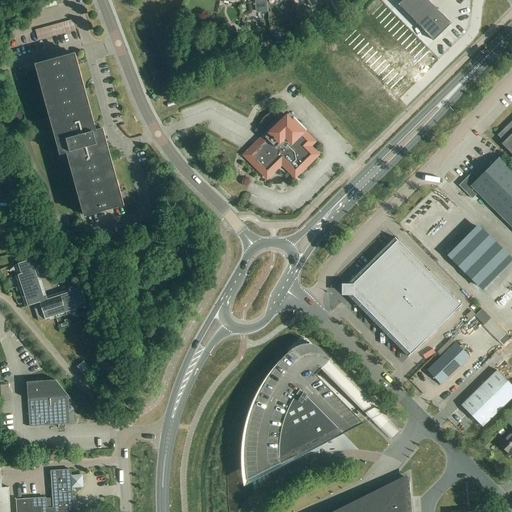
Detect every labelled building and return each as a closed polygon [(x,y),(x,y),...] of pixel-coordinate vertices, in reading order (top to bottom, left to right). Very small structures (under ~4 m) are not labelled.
[(41,10),(38,0),(37,0),(33,1),(36,12),(41,10)] [(46,9),(44,0),(38,0),(41,10),(46,9)] [(450,24),(427,0),(402,0),(398,5),(433,41),(450,24)] [(36,12),(33,1),(27,3),(30,13),(36,12)] [(375,11),(371,15),(376,20),(387,9),(382,4),(375,11)] [(371,7),(367,11),(371,15),(375,11),(371,7)] [(387,9),(376,20),(380,24),(391,13),(387,9)] [(391,13),(380,24),(384,28),(395,17),(391,13)] [(395,17),(384,28),(388,32),(399,21),(395,17)] [(72,20),(67,22),(70,32),(75,30),(72,20)] [(399,21),(388,32),(392,37),(404,26),(399,21)] [(70,32),(67,22),(62,23),(65,33),(70,32)] [(65,33),(62,23),(56,24),(59,35),(65,33)] [(56,24),(51,26),(54,36),(59,35),(56,24)] [(51,26),(46,27),(49,38),(54,36),(51,26)] [(404,26),(392,37),(396,41),(408,29),(404,26)] [(49,38),(46,27),(41,29),(44,39),(49,38)] [(44,39),(41,29),(35,30),(38,41),(44,39)] [(237,29),(232,32),(235,38),(241,35),(237,29)] [(408,29),(396,41),(401,45),(412,34),(408,29)] [(351,35),(344,42),(349,46),(360,35),(355,31),(351,35)] [(412,34),(401,45),(405,49),(416,38),(412,34)] [(360,35),(349,46),(353,51),(364,40),(360,35)] [(416,38),(405,49),(409,53),(420,42),(416,38)] [(364,40),(353,51),(357,55),(368,44),(364,40)] [(420,42),(409,53),(413,58),(424,47),(420,42)] [(368,44),(357,55),(361,59),(372,48),(368,44)] [(372,48),(361,59),(365,63),(377,52),(372,48)] [(377,52),(365,63),(370,68),(381,56),(377,52)] [(95,131),(74,54),(36,64),(61,155),(68,153),(85,217),(123,206),(101,129),(95,131)] [(381,56),(370,68),(374,72),(385,61),(381,56)] [(385,61),(374,72),(378,76),(389,65),(385,61)] [(389,65),(378,76),(382,80),(393,69),(389,65)] [(393,69),(382,80),(386,85),(398,73),(393,69)] [(270,131),(246,156),(267,177),(283,161),(296,174),(316,155),(308,147),(312,142),(286,116),(279,110),(264,125),(270,131)] [(511,121),(498,136),(504,142),(501,144),(511,155),(511,121)] [(511,171),(499,158),(478,179),(472,173),(459,186),(472,199),(478,193),(511,227),(511,171)] [(343,286),(343,294),(351,294),(384,327),(410,354),(407,357),(408,357),(461,305),(395,238),(394,238),(397,241),(384,254),(351,286),(343,286)] [(38,269),(32,248),(14,254),(21,274),(18,275),(28,307),(33,305),(33,304),(45,301),(35,270),(38,269)] [(70,292),(45,301),(33,304),(33,305),(38,321),(76,309),(75,306),(85,302),(80,285),(69,289),(70,292)] [(456,343),(427,371),(441,385),(470,357),(456,343)] [(290,355),(287,358),(281,365),(273,375),(266,386),(260,398),(255,410),(252,423),(250,436),(249,449),(249,462),(251,475),(259,471),(265,466),(271,459),(276,451),(284,447),(284,449),(291,449),(291,444),(299,440),(303,447),(328,434),(324,427),(332,424),(340,432),(356,416),(317,377),(314,380),(311,377),(316,372),(319,368),(320,364),(320,359),(319,355),(316,351),(312,349),(308,347),(303,347),(299,348),(295,351),(290,355)] [(83,362),(77,367),(85,376),(91,371),(83,362)] [(511,397),(511,386),(497,370),(461,406),(482,427),(511,397)] [(42,382),(26,383),(29,427),(69,424),(68,415),(68,407),(76,407),(72,401),(55,380),(42,381),(42,382)] [(511,429),(498,443),(510,455),(511,452),(511,418),(507,423),(511,427),(511,429)] [(2,488),(1,468),(0,468),(0,511),(10,511),(9,487),(2,488)] [(71,476),(70,470),(51,471),(53,502),(46,503),(46,498),(16,500),(16,511),(72,511),(71,488),(81,487),(80,475),(71,476)] [(410,511),(409,480),(369,511),(410,511)]
